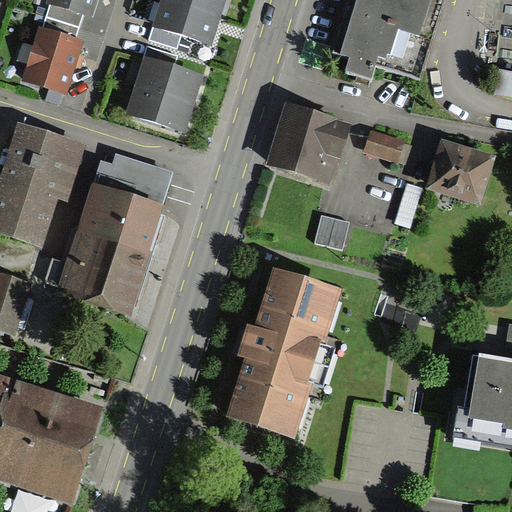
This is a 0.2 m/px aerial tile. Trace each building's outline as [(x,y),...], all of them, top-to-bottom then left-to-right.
[(97,0),(48,0),(48,3),(52,4),(47,16),(78,26),(83,15),(93,16),(97,0)] [(212,46),(227,0),(162,0),(150,39),(177,47),(181,36),(212,46)] [(440,0),(347,0),(333,56),(419,79),(440,0)] [(78,26),(47,16),(43,30),(39,28),(23,79),(50,88),(46,100),(59,104),(63,92),(68,93),(84,40),(75,37),(78,26)] [(185,134),(204,73),(174,63),(177,55),(148,46),(126,115),(185,134)] [(511,77),(500,75),(496,98),(511,100),(511,77)] [(344,128),(287,111),(271,165),(328,182),(344,128)] [(20,125),(0,187),(0,232),(40,246),(56,197),(67,201),(85,146),(20,125)] [(368,153),(395,163),(400,147),(374,137),(368,153)] [(433,189),(482,204),(494,165),(445,150),(433,189)] [(112,165),(102,161),(58,291),(128,315),(176,174),(116,153),(112,165)] [(313,247),(340,251),(344,224),(318,220),(313,247)] [(31,283),(0,272),(0,330),(14,335),(31,283)] [(276,277),(230,424),(304,447),(350,300),(276,277)] [(511,365),(472,360),(459,444),(511,452),(511,365)] [(0,483),(71,506),(104,406),(0,372),(0,483)]
